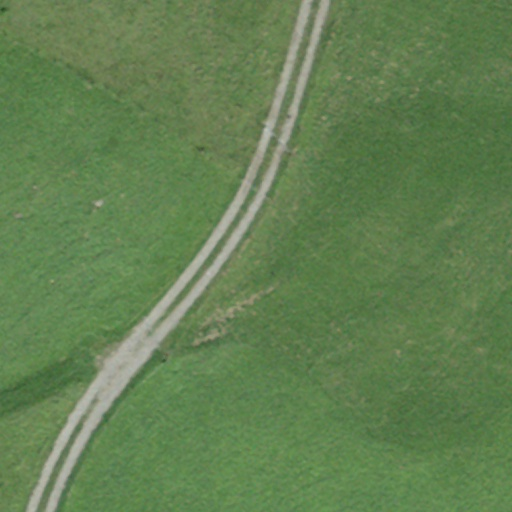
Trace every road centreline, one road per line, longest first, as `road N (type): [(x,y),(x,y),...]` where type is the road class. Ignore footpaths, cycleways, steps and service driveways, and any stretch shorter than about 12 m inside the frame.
road 1 (track): [(316,0),(271,149),(242,211),(95,395),(40,511)]
road 2 (track): [(252,317),(81,362),(0,395)]
